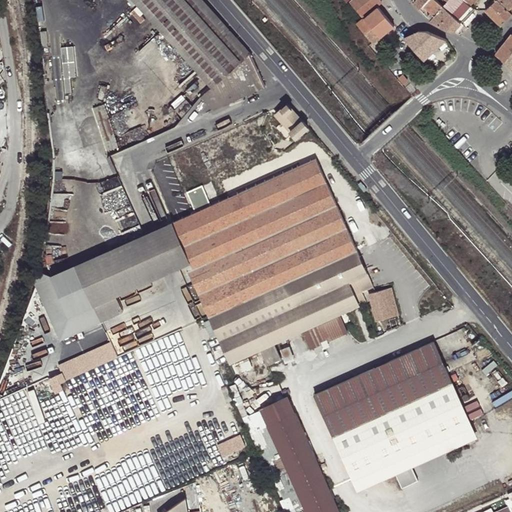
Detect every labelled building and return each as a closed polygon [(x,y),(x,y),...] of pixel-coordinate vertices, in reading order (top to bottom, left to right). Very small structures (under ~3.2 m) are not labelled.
[(211,86),(133,0),(114,0),(200,96),(211,86)] [(133,0),(211,86),(200,96),(212,109),(243,96),(275,82),(201,0),(133,0)] [(352,0),(351,2),(363,18),(377,6),(381,1),(380,0),(352,0)] [(426,0),(411,0),(419,9),(426,0)] [(429,20),(443,6),(436,0),(426,0),(419,9),(424,16),(429,20)] [(448,10),(457,0),(447,0),(443,6),(448,10)] [(457,0),(448,10),(461,22),(474,8),(471,5),(464,0),(457,0)] [(511,14),(511,12),(509,9),(508,9),(498,0),(495,0),(485,10),(501,25),(511,14)] [(511,0),(498,0),(508,9),(509,9),(511,5),(511,0)] [(377,6),(363,18),(357,23),(373,43),(393,25),(377,6)] [(452,32),(461,22),(448,10),(443,6),(429,20),(452,32)] [(423,60),(446,39),(429,29),(418,29),(403,37),(423,60)] [(496,53),(505,61),(511,51),(511,33),(511,34),(496,53)] [(67,45),(70,91),(76,90),(75,75),(80,75),(78,44),(67,45)] [(408,79),(403,73),(398,78),(403,84),(408,79)] [(113,103),(99,105),(106,149),(120,147),(113,103)] [(275,116),(285,127),(298,116),(288,104),(275,116)] [(298,116),(285,127),(295,139),(308,128),(298,116)] [(209,318),(357,251),(315,158),(210,205),(202,186),(187,193),(195,212),(169,224),(193,280),(209,318)] [(193,280),(169,224),(155,230),(74,266),(37,283),(61,338),(178,286),(193,280)] [(373,287),(357,251),(209,318),(230,364),(261,350),(267,365),(281,359),(274,343),(298,333),(366,303),(362,292),(373,287)] [(369,294),(373,311),(396,306),(393,293),(405,290),(403,285),(369,294)] [(303,334),(310,350),(347,333),(340,317),(303,334)] [(306,352),(298,333),(274,343),(281,359),(283,362),(306,352)] [(433,339),(314,394),(352,477),(471,423),(433,339)] [(63,390),(62,389),(56,374),(49,378),(55,393),(63,390)] [(260,411),(305,511),(340,511),(289,398),(260,411)] [(220,443),(226,457),(251,445),(245,432),(220,443)] [(169,511),(189,511),(187,500),(169,511)]
